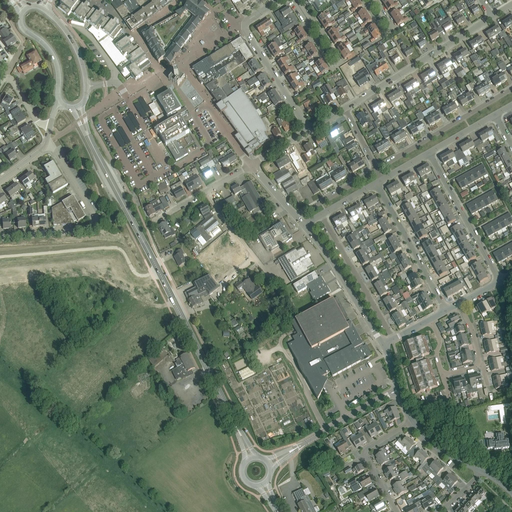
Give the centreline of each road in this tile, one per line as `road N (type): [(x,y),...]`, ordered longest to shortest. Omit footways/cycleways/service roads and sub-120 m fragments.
road 1 (primary): [(250,456),(89,139)]
road 2 (unclassified): [(345,107),(493,16)]
road 3 (residential): [(376,167),(511,87)]
road 4 (unclassified): [(400,387),(269,463)]
road 5 (residential): [(499,281),(429,152)]
road 6 (residential): [(445,311),(377,181)]
road 7 (residential): [(322,214),(393,339)]
road 8 (unclassified): [(383,344),(303,226)]
road 9 (residential): [(307,131),(244,24)]
